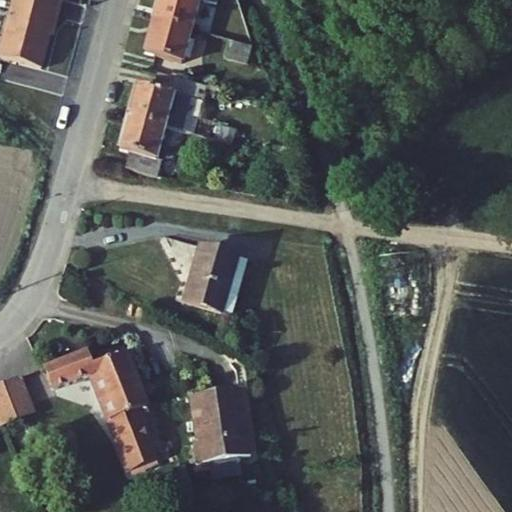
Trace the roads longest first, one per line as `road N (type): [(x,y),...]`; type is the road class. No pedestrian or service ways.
road 1 (track): [(271,0),(346,225),(381,397),(391,511)]
road 2 (track): [(69,184),(511,245)]
road 3 (residential): [(119,0),(37,281),(0,329)]
